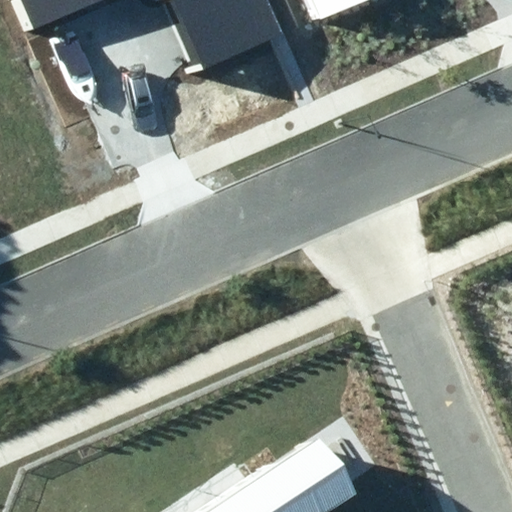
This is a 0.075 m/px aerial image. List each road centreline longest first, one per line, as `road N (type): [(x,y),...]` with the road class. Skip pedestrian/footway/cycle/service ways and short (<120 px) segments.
road 1 (residential): [(0,371),(368,210)]
road 2 (residential): [(368,210),(498,511)]
road 3 (residential): [(368,210),(511,147)]
